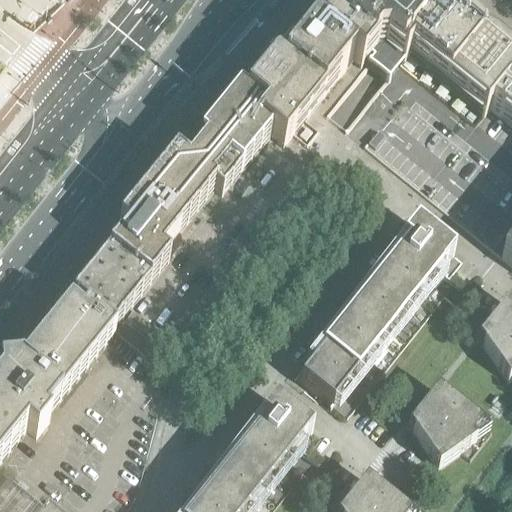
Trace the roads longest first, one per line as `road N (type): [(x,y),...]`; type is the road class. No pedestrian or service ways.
road 1 (residential): [(403,206),(334,154),(200,314),(147,511)]
road 2 (residential): [(263,375),(403,206)]
road 3 (secondary): [(0,289),(119,134)]
road 4 (residential): [(412,492),(263,375)]
road 5 (secondary): [(119,134),(239,0)]
road 6 (residential): [(150,511),(263,375)]
road 7 (residential): [(511,289),(403,206)]
road 8 (secondary): [(155,0),(74,97)]
